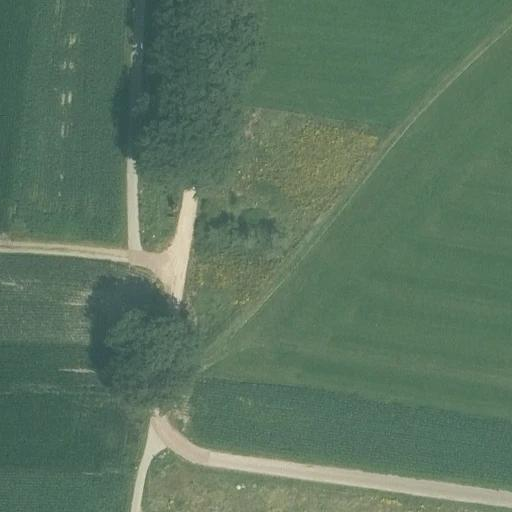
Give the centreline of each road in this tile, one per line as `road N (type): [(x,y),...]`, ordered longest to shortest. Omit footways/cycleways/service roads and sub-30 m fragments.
road 1 (unclassified): [(511,502),(205,459),(174,445),(154,411),(179,265)]
road 2 (track): [(511,20),(409,121),(220,340),(159,379)]
road 3 (track): [(135,258),(179,265),(206,0)]
road 4 (track): [(0,247),(135,258)]
